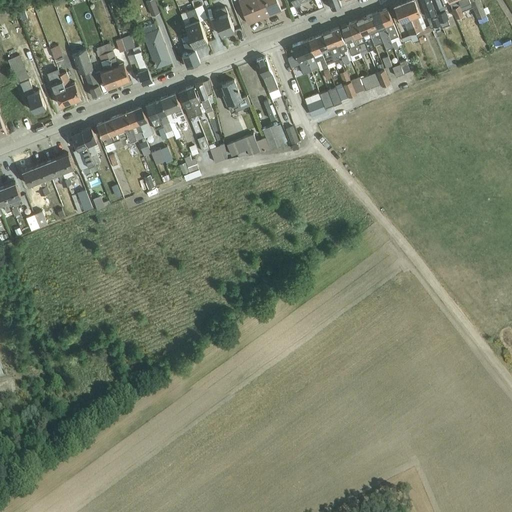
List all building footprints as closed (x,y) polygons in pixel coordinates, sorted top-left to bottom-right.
[(160,13),(154,0),(147,0),(145,1),(151,16),(160,13)] [(265,18),(258,0),(238,0),(248,24),(265,18)] [(258,0),(265,18),(281,11),(276,0),(258,0)] [(328,0),(331,7),(331,9),(341,5),(339,0),(328,0)] [(406,0),(404,1),(418,39),(419,39),(420,43),(424,41),(422,36),(421,36),(421,35),(432,31),(430,27),(430,26),(426,28),(422,16),(426,15),(420,0),(406,0)] [(420,0),(426,15),(430,26),(430,27),(440,23),(439,21),(431,0),(420,0)] [(431,0),(439,21),(440,21),(445,32),(452,30),(447,18),(448,17),(445,10),(451,7),(448,0),(431,0)] [(448,0),(451,7),(452,8),(455,17),(463,14),(462,10),(472,6),(469,0),(448,0)] [(469,0),(472,6),(477,18),(486,14),(485,14),(483,9),(483,8),(479,0),(469,0)] [(418,39),(404,1),(389,7),(394,18),(398,17),(402,26),(404,27),(406,26),(409,35),(401,38),(403,41),(410,38),(412,42),(418,39)] [(202,5),(194,8),(199,21),(207,18),(202,5)] [(225,7),(212,12),(222,36),(235,31),(225,7)] [(189,34),(194,47),(208,41),(199,21),(194,8),(187,11),(191,22),(185,24),(189,34)] [(379,11),(392,44),(394,49),(398,48),(397,46),(402,44),(387,8),(379,11)] [(187,11),(180,14),(185,24),(191,22),(187,11)] [(372,14),(383,42),(384,47),(392,44),(379,11),(372,14)] [(364,17),(375,45),(383,42),(372,14),(364,17)] [(486,14),(477,18),(480,24),(488,20),(486,14)] [(356,20),(368,51),(372,49),(372,50),(376,49),(375,45),(364,17),(356,20)] [(348,23),(361,54),(368,51),(356,20),(348,23)] [(342,35),(352,60),(352,61),(362,57),(361,54),(348,23),(341,26),(344,34),(342,35)] [(331,30),(344,64),(346,70),(352,68),(349,61),(352,60),(342,35),(339,27),(331,30)] [(158,28),(143,34),(155,65),(156,68),(171,63),(158,28)] [(323,33),(334,61),(339,59),(342,65),(344,64),(331,30),(323,33)] [(316,36),(328,67),(328,68),(336,65),(334,61),(323,33),(316,36)] [(199,59),(194,47),(189,34),(181,38),(187,53),(182,55),(186,65),(187,67),(200,62),(199,59)] [(121,39),(125,50),(135,47),(131,35),(121,39)] [(308,39),(320,70),(324,68),(324,69),(328,67),(316,36),(308,39)] [(120,52),(125,50),(121,39),(116,41),(120,52)] [(300,42),(311,70),(312,74),(320,71),(320,70),(308,39),(300,42)] [(510,39),(495,46),(497,50),(504,47),(504,46),(511,42),(510,39)] [(311,70),(300,42),(292,46),(294,50),(291,52),(293,57),(288,59),(291,67),(299,64),(303,74),(311,70)] [(118,65),(110,43),(104,45),(106,53),(118,84),(124,81),(124,82),(130,79),(124,63),(118,65)] [(50,49),(54,60),(63,56),(59,45),(50,49)] [(99,56),(106,53),(104,45),(96,48),(97,51),(96,51),(98,56),(99,56)] [(141,70),(138,71),(142,83),(143,85),(152,81),(152,79),(139,46),(136,48),(133,49),(134,54),(140,69),(141,70)] [(50,49),(43,51),(47,62),(54,60),(50,49)] [(93,97),(102,94),(86,49),(72,54),(79,74),(84,72),(93,97)] [(106,53),(99,56),(104,70),(100,72),(106,88),(118,84),(106,53)] [(140,69),(134,54),(128,56),(130,65),(135,63),(138,71),(141,70),(140,69)] [(34,77),(29,79),(19,55),(8,60),(18,84),(20,83),(25,96),(27,96),(34,113),(46,108),(34,77)] [(388,56),(382,58),(386,68),(391,65),(388,56)] [(266,57),(256,61),(269,92),(278,88),(266,57)] [(400,64),(403,73),(410,71),(405,59),(399,62),(400,64)] [(42,71),(53,68),(51,62),(41,66),(42,71)] [(403,73),(400,64),(392,67),(396,77),(403,73)] [(331,77),(328,68),(323,70),(326,79),(331,77)] [(377,72),(381,84),(382,86),(389,83),(384,69),(377,72)] [(343,83),(348,97),(356,94),(356,92),(349,78),(346,70),(339,73),(343,83)] [(60,75),(71,102),(81,98),(75,82),(71,84),(67,72),(60,75)] [(369,75),(373,87),(381,84),(377,72),(369,75)] [(61,106),(71,102),(60,75),(54,77),(54,78),(58,89),(55,90),(61,106)] [(349,78),(356,92),(362,90),(363,89),(358,77),(358,75),(349,78)] [(358,77),(363,89),(364,90),(373,87),(369,75),(364,77),(363,75),(358,77)] [(210,103),(213,102),(208,80),(195,85),(201,102),(205,112),(206,113),(212,111),(210,103)] [(234,80),(222,85),(225,93),(223,94),(231,113),(251,104),(250,104),(247,95),(241,97),(234,80)] [(341,99),(341,100),(348,97),(343,83),(335,85),(336,87),(341,99)] [(205,112),(201,102),(200,103),(193,86),(186,89),(196,115),(205,112)] [(341,99),(336,87),(328,90),(334,104),(342,102),(341,100),(341,99)] [(189,118),(196,115),(186,89),(179,92),(189,118)] [(319,93),(323,103),(329,101),(325,89),(319,92),(319,93)] [(179,124),(186,121),(175,93),(168,96),(179,124)] [(323,103),(319,93),(304,98),(311,117),(326,111),(323,103)] [(175,126),(179,124),(168,96),(160,99),(172,130),(176,139),(181,137),(178,129),(177,130),(175,126)] [(165,132),(172,130),(160,99),(153,102),(165,132)] [(268,99),(264,101),(271,120),(275,118),(273,114),(276,113),(272,103),(270,104),(268,99)] [(167,137),(165,132),(153,102),(145,105),(155,130),(158,129),(162,139),(167,137)] [(145,138),(152,134),(141,107),(134,110),(145,138)] [(137,141),(145,138),(134,110),(126,113),(137,141)] [(130,144),(137,141),(126,113),(119,116),(130,144)] [(131,147),(130,144),(119,116),(112,118),(123,147),(127,145),(129,148),(131,147)] [(115,150),(123,147),(112,118),(104,121),(115,150)] [(108,153),(115,150),(104,121),(97,125),(102,139),(106,138),(107,141),(103,142),(108,153)] [(266,137),(270,148),(287,141),(280,125),(278,126),(277,123),(262,128),(266,137)] [(293,126),(285,128),(291,142),(291,144),(299,141),(298,140),(293,126)] [(91,127),(81,131),(95,165),(101,163),(97,153),(100,151),(91,127)] [(91,173),(97,171),(95,165),(81,131),(71,135),(77,150),(74,152),(80,169),(88,166),(91,173)] [(270,148),(266,137),(256,141),(253,134),(226,144),(231,155),(237,153),(238,157),(270,148)] [(202,152),(209,150),(204,136),(197,139),(202,152)] [(148,155),(149,149),(146,141),(139,144),(144,157),(148,155)] [(222,154),(219,146),(216,147),(214,143),(209,146),(210,150),(215,163),(225,159),(224,159),(222,154)] [(222,154),(224,159),(228,158),(227,158),(224,144),(219,146),(222,154)] [(189,147),(192,156),(198,153),(195,145),(189,147)] [(161,149),(165,161),(172,158),(167,146),(161,149)] [(132,150),(136,159),(143,157),(139,147),(132,150)] [(161,149),(151,153),(156,165),(165,161),(161,149)] [(56,158),(67,185),(72,184),(69,177),(73,176),(71,169),(74,168),(68,153),(56,158)] [(114,155),(109,157),(113,167),(118,165),(114,155)] [(197,164),(195,160),(192,161),(190,156),(184,158),(187,167),(197,164)] [(63,187),(67,185),(56,158),(45,163),(51,177),(58,174),(63,187)] [(43,180),(51,177),(45,163),(34,167),(45,194),(50,192),(47,186),(46,186),(43,180)] [(199,175),(201,175),(199,169),(197,164),(187,167),(190,174),(184,176),(186,181),(199,175)] [(41,196),(45,194),(34,167),(23,172),(28,186),(32,185),(34,191),(38,189),(41,196)] [(150,175),(144,178),(149,189),(154,187),(150,175)] [(84,180),(86,187),(96,184),(94,177),(84,180)] [(13,210),(17,220),(21,218),(17,206),(21,205),(18,198),(21,197),(15,183),(4,187),(13,210)] [(7,212),(13,210),(4,187),(0,188),(0,205),(4,204),(7,212)] [(85,190),(77,193),(84,211),(92,208),(85,190)] [(75,194),(71,196),(79,213),(82,212),(75,194)] [(100,196),(93,199),(97,210),(104,207),(100,196)] [(34,214),(39,228),(48,224),(42,211),(34,214)] [(31,231),(39,228),(34,214),(26,217),(31,231)]
